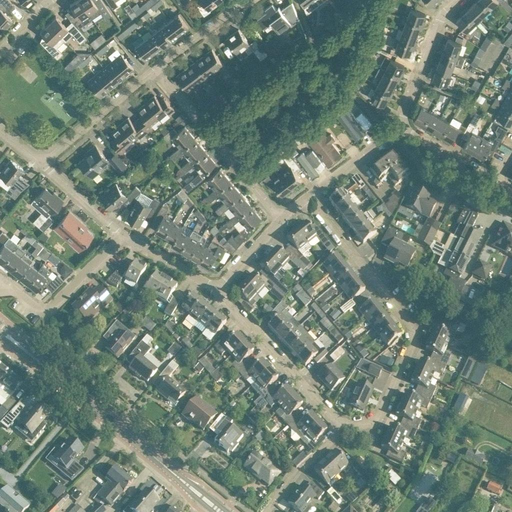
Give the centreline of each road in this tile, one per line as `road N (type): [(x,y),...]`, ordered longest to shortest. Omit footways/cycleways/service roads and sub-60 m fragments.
road 1 (residential): [(347,424),(380,411),(415,334),(308,199)]
road 2 (tertiary): [(217,511),(15,344)]
road 3 (residential): [(279,220),(156,68)]
road 4 (residential): [(347,424),(215,293)]
road 5 (residential): [(41,164),(156,68)]
road 6 (residential): [(395,130),(442,15),(457,0)]
